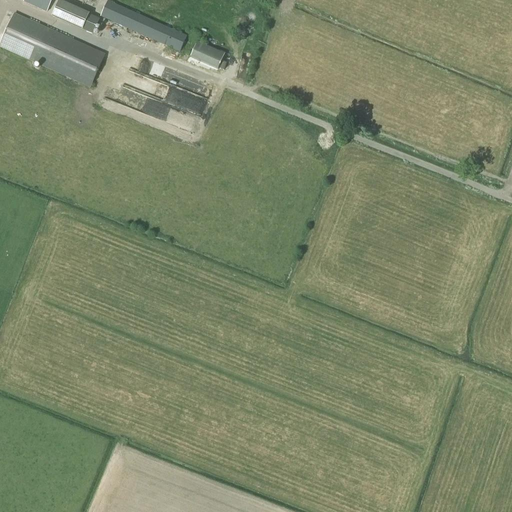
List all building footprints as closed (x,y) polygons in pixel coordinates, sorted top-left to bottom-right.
[(47,13),(52,0),(24,0),(23,3),(47,13)] [(100,19),(90,14),(59,1),(52,17),(82,31),(82,30),(93,35),(100,19)] [(108,1),(100,18),(180,53),(187,37),(108,1)] [(0,44),(0,48),(90,89),(106,55),(47,29),(14,14),(0,44)] [(197,44),(191,58),(218,71),(225,56),(197,44)]
